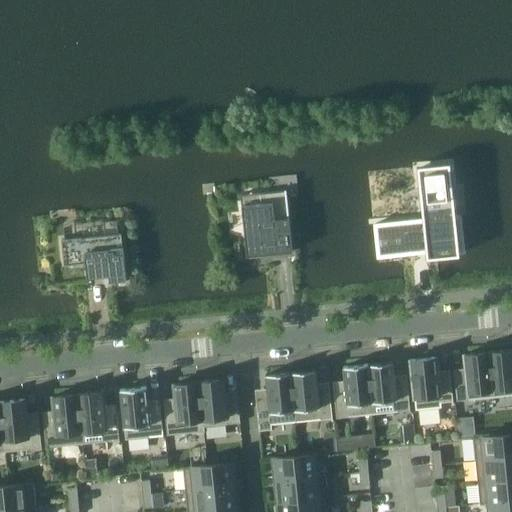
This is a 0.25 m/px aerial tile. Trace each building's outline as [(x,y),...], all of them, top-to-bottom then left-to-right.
[(465,252),(461,215),(454,216),(449,165),(418,168),(423,219),(373,224),(377,258),(428,252),(428,250),(439,248),(439,253),(439,255),(465,252)] [(256,203),(241,204),(247,256),(292,251),(286,190),(270,191),(271,202),(256,203)] [(84,258),(85,268),(87,278),(108,276),(109,283),(126,282),(121,233),(61,239),(64,265),(67,265),(66,260),(84,258)] [(511,348),(489,351),(493,397),(511,394),(511,348)] [(493,397),(489,351),(464,354),(466,375),(454,376),(457,401),(493,397)] [(410,359),(415,410),(441,407),(441,402),(453,401),(450,376),(438,378),(436,357),(410,359)] [(368,364),(373,414),(410,410),(407,381),(395,382),(393,361),(368,364)] [(373,414),(368,364),(343,366),(345,387),(333,388),(336,418),(373,414)] [(315,369),(290,372),(295,422),(332,418),(329,389),(317,390),(315,369)] [(272,429),(271,424),(295,422),(290,372),(265,374),(268,395),(256,396),(259,430),(272,429)] [(199,381),(204,431),(205,431),(204,426),(240,423),(238,398),(226,399),(224,378),(199,381)] [(204,431),(199,381),(174,383),(176,404),(164,406),(167,435),(204,431)] [(120,389),(125,439),(151,437),(151,432),(162,431),(160,406),(148,407),(146,386),(120,389)] [(77,393),(82,444),(119,440),(116,410),(104,412),(102,391),(77,393)] [(82,444),(77,393),(52,396),(55,417),(43,418),(46,447),(82,444)] [(0,401),(0,404),(5,452),(42,448),(39,418),(27,420),(25,399),(0,401)] [(475,460),(511,456),(511,433),(473,438),(475,460)] [(347,437),(338,438),(339,450),(348,449),(347,437)] [(433,465),(441,464),(440,450),(431,451),(433,465)] [(316,475),(314,454),(272,458),(273,472),(275,471),(276,480),(316,476),(316,475)] [(477,482),(511,478),(511,456),(475,460),(477,482)] [(360,472),(368,471),(367,458),(358,458),(360,472)] [(98,475),(96,459),(85,460),(86,476),(98,475)] [(185,490),(234,485),(234,476),(236,475),(235,462),(183,467),(185,490)] [(443,478),(441,464),(433,465),(434,478),(443,478)] [(360,472),(361,486),(370,485),(368,471),(360,472)] [(316,476),(276,480),(277,489),(275,490),(276,502),(328,497),(326,474),(316,475),(316,476)] [(511,478),(477,482),(480,504),(489,503),(489,502),(511,499),(511,478)] [(150,480),(141,481),(142,494),(151,493),(150,480)] [(33,483),(0,485),(0,508),(35,505),(33,483)] [(187,511),(239,506),(238,493),(235,494),(234,485),(185,490),(187,511)] [(77,487),(68,488),(69,502),(78,501),(77,487)] [(151,493),(142,494),(144,508),(152,507),(151,493)] [(437,508),(446,507),(444,493),(435,494),(437,508)] [(329,511),(328,497),(276,502),(277,511),(329,511)] [(511,511),(511,499),(489,502),(489,503),(490,511),(511,511)] [(79,511),(78,501),(69,502),(70,511),(79,511)] [(363,511),(372,511),(371,501),(363,501),(363,511)]
